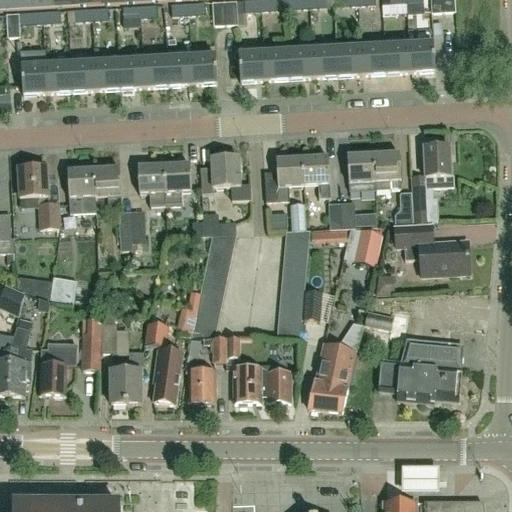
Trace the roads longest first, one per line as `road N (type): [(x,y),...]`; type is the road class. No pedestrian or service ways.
road 1 (residential): [(0,140),(511,111)]
road 2 (tertiary): [(511,451),(0,449)]
